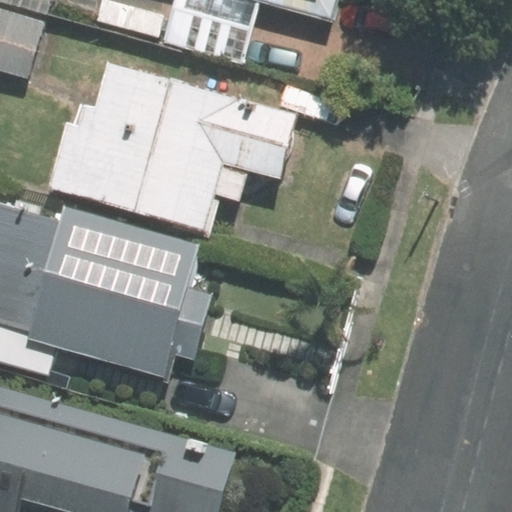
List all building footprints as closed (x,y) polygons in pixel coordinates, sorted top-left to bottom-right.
[(26,0),(58,8),(60,0),(26,0)] [(173,0),(161,46),(245,69),(261,13),(213,0),(173,0)] [(237,0),(335,26),(341,0),(237,0)] [(43,29),(0,17),(0,78),(27,86),(43,29)] [(204,243),(222,176),(276,190),(293,128),(239,113),(239,112),(88,71),(52,202),(204,243)] [(0,342),(175,389),(208,267),(0,210),(0,342)] [(0,511),(223,511),(237,460),(0,395),(0,511)]
